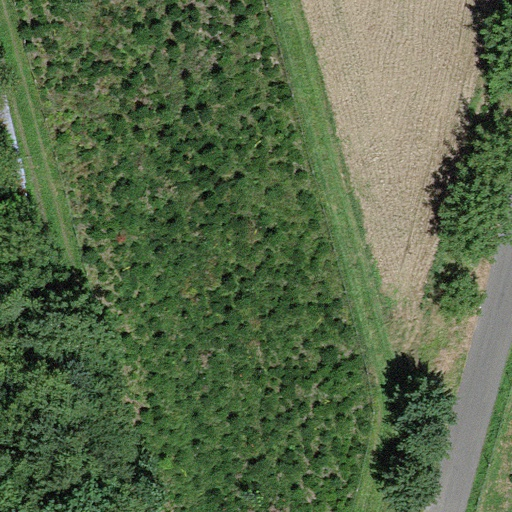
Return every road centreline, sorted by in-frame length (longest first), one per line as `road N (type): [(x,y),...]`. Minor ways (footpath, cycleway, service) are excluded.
road 1 (track): [(0,57),(131,511)]
road 2 (residential): [(451,511),(511,266)]
